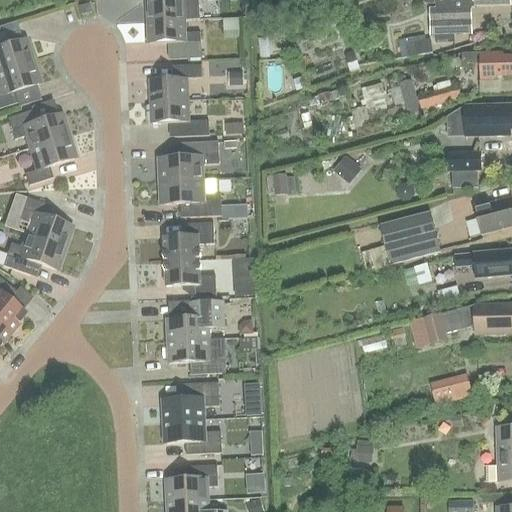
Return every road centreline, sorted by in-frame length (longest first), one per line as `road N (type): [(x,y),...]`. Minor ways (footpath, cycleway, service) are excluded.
road 1 (residential): [(58,335),(113,257),(106,91),(86,55)]
road 2 (residential): [(58,335),(116,397),(126,511)]
